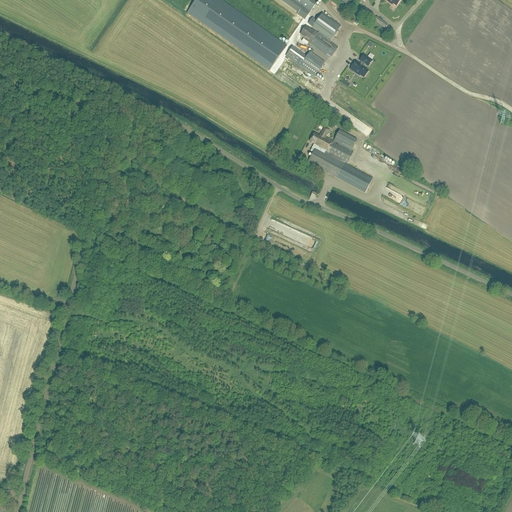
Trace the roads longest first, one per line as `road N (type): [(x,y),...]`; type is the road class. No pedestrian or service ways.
road 1 (unclassified): [(20,496),(125,101),(290,194),(412,248)]
road 2 (track): [(455,418),(454,458),(440,490),(424,499),(328,462),(295,419),(165,332),(66,313)]
road 3 (track): [(277,186),(220,309),(511,445)]
road 4 (track): [(182,511),(34,442)]
road 5 (track): [(235,373),(286,371),(324,388),(379,383)]
road 6 (track): [(130,100),(0,33)]
